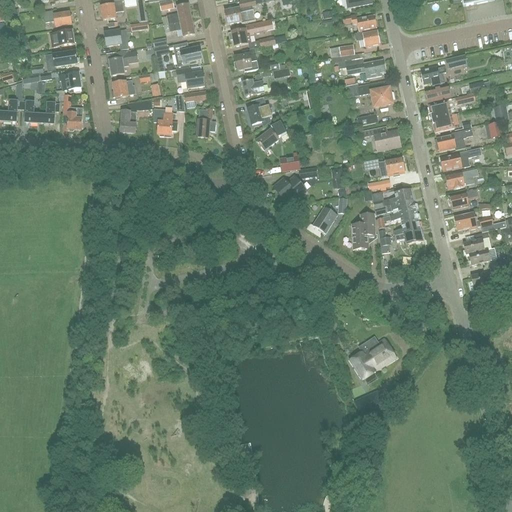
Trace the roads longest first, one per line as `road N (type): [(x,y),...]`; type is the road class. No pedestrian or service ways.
road 1 (track): [(98,148),(53,511)]
road 2 (residential): [(452,284),(401,291),(370,283),(222,190)]
road 3 (residential): [(452,284),(396,47)]
road 4 (residential): [(206,0),(236,149),(222,190)]
road 5 (residential): [(508,511),(462,325)]
road 6 (residential): [(105,148),(83,0)]
road 7 (residential): [(222,190),(157,156),(105,148)]
